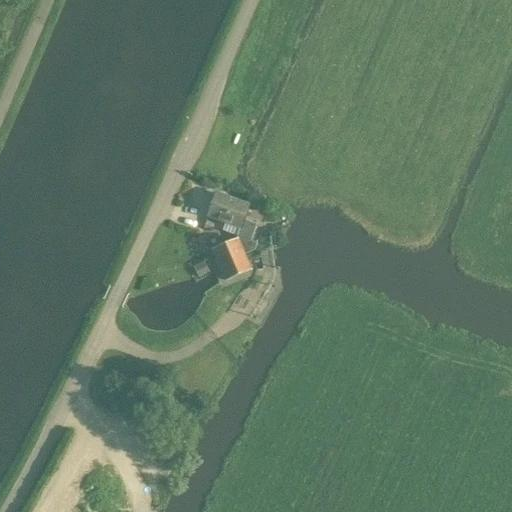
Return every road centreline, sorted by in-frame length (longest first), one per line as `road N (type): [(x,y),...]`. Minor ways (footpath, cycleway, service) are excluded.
road 1 (unclassified): [(4,511),(190,150),(256,0)]
road 2 (unclassified): [(0,112),(47,0)]
